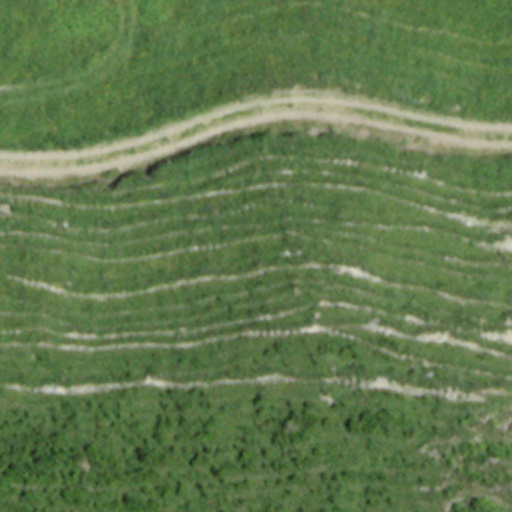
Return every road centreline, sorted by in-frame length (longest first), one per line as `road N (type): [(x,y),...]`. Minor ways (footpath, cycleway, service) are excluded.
road 1 (track): [(0,162),(109,156),(280,105),(511,135)]
road 2 (track): [(0,87),(109,57),(126,33),(127,0)]
